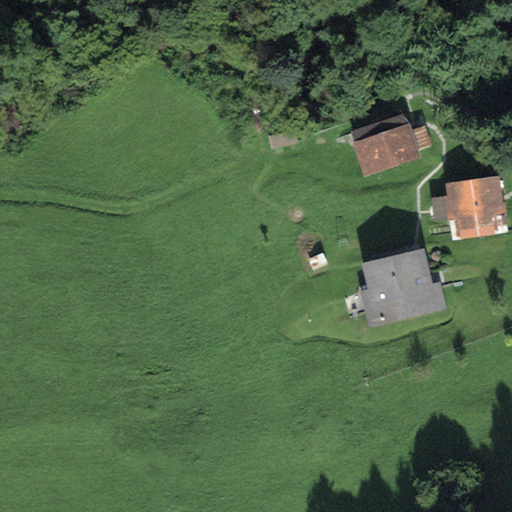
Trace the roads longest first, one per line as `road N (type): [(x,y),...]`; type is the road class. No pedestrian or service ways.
road 1 (track): [(335,133),(276,154),(271,167),(362,184),(413,174),(430,162),(511,177)]
road 2 (track): [(276,154),(118,209),(65,197),(0,196)]
